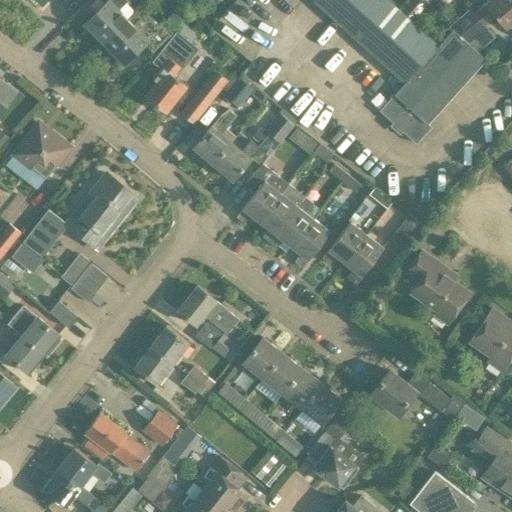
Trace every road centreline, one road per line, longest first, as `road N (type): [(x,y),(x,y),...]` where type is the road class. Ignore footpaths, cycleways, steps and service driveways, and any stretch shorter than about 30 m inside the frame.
road 1 (unknown): [(511,55),(426,134),(386,142),(351,126),(267,19)]
road 2 (residential): [(0,469),(189,236)]
road 3 (residential): [(189,236),(184,205),(168,180),(0,46)]
road 4 (residential): [(360,360),(189,236)]
